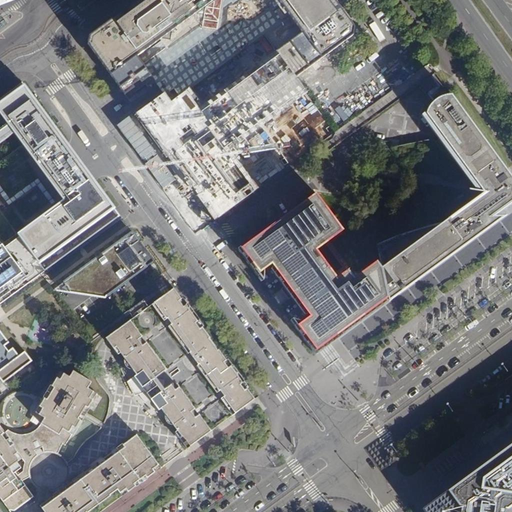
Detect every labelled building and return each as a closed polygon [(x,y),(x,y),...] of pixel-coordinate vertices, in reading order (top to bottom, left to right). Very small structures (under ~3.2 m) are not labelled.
[(271,39),(293,70),(298,76),(355,35),(355,26),(336,0),(138,0),(92,34),(90,43),(123,88),(149,68),(139,55),(187,20),(237,20),(245,33),(254,35),(277,18),(285,30),(271,39)] [(293,70),(271,39),(285,30),(277,18),(254,35),(245,33),(237,20),(187,20),(139,55),(149,68),(123,88),(148,122),(159,114),(157,112),(163,108),(164,110),(175,103),(183,114),(183,116),(189,114),(188,110),(197,103),(199,99),(207,93),(211,93),(212,96),(217,92),(215,90),(217,86),(248,63),(253,63),(263,55),(280,79),(293,70)] [(159,114),(148,122),(220,216),(335,132),(298,76),(293,70),(280,79),(263,55),(253,63),(248,63),(217,86),(215,90),(217,92),(212,96),(211,93),(207,93),(199,99),(197,103),(188,110),(189,114),(183,116),(183,114),(175,103),(164,110),(163,108),(157,112),(159,114)] [(380,269),(397,293),(452,253),(511,209),(511,183),(437,81),(421,83),(406,93),(398,107),(458,191),(375,248),(380,269)] [(0,302),(119,215),(77,157),(23,83),(0,100),(0,302)] [(397,293),(380,269),(377,266),(373,260),(351,276),(344,268),(334,277),(312,248),(338,228),(312,193),(241,246),(257,269),(269,261),(309,314),(297,322),(328,362),(408,308),(397,293)] [(143,235),(64,290),(113,298),(163,263),(143,235)] [(143,300),(128,311),(133,318),(105,339),(113,349),(115,348),(181,299),(173,288),(148,307),(143,300)] [(186,450),(254,400),(181,299),(115,348),(134,374),(124,381),(129,395),(131,398),(135,397),(149,408),(153,405),(157,410),(160,408),(176,429),(173,432),(186,450)] [(0,330),(0,379),(3,384),(33,361),(25,350),(19,355),(13,347),(8,351),(4,345),(9,342),(0,330)] [(16,433),(9,429),(4,432),(0,427),(0,498),(8,510),(16,510),(34,497),(22,481),(31,478),(30,473),(31,467),(33,462),(35,459),(38,457),(35,452),(43,448),(46,453),(51,453),(53,453),(56,454),(62,444),(65,445),(79,420),(75,418),(83,406),(85,407),(95,390),(88,386),(92,379),(73,369),(69,375),(62,370),(59,372),(37,412),(43,416),(42,421),(38,427),(34,430),(30,432),(25,434),(20,434),(16,433)] [(147,479),(156,472),(153,469),(158,465),(135,435),(122,444),(123,447),(56,497),(54,494),(39,505),(44,511),(87,511),(116,491),(118,494),(125,489),(128,493),(135,487),(133,484),(144,475),(147,479)] [(507,511),(505,509),(506,503),(511,504),(511,443),(467,476),(464,495),(468,496),(467,501),(467,507),(459,511),(507,511)]
